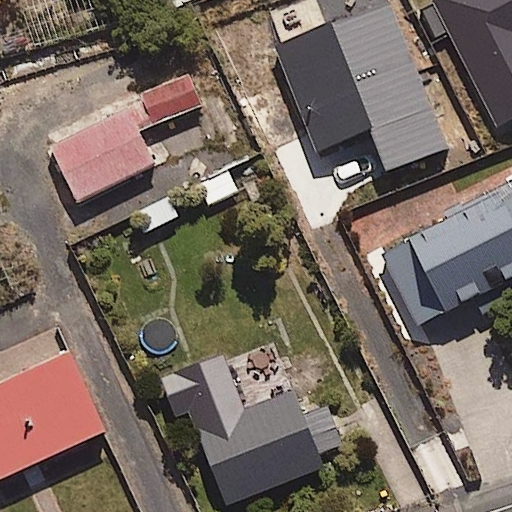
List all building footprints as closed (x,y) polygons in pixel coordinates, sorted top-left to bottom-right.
[(377,73),(413,56),(395,18),(287,70),(305,108),(377,73)] [(158,163),(175,195),(231,165),(250,155),(203,65),(184,75),(49,146),(79,204),(158,163)] [(422,325),(511,277),(511,186),(385,253),(422,325)] [(0,480),(105,433),(57,327),(0,352),(0,480)] [(302,416),(293,393),(231,417),(219,387),(186,400),(227,506),(324,469),(319,454),(343,445),(328,406),(302,416)]
